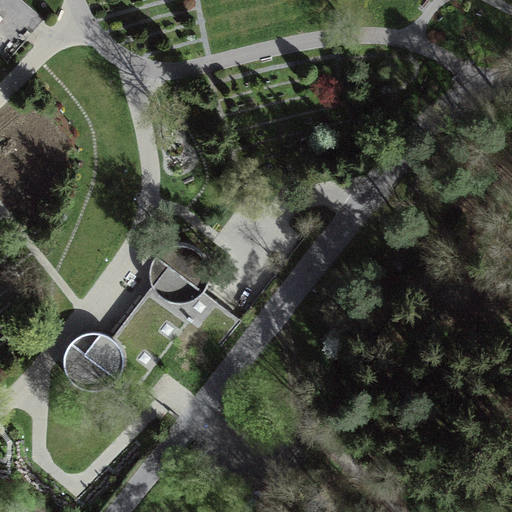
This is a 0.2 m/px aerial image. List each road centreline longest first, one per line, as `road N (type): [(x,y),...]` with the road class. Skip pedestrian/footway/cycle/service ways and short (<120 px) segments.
road 1 (tertiary): [(511,79),(440,116),(381,181),(121,511)]
road 2 (track): [(282,304),(290,367),(310,419),(397,511)]
